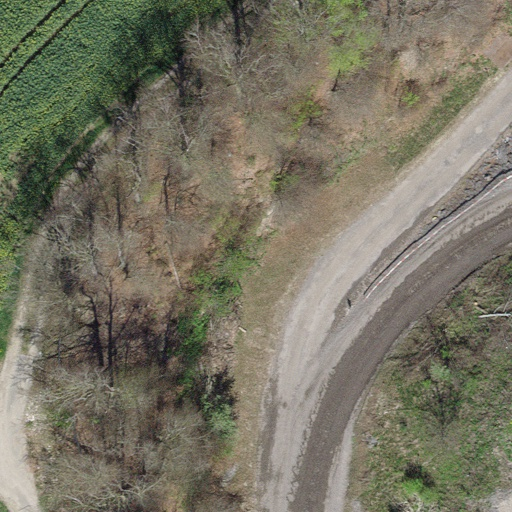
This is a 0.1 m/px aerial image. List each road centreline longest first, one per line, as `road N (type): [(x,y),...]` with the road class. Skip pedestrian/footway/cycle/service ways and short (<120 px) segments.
road 1 (track): [(294,511),(292,402),(315,322),(356,259),(511,94)]
road 2 (track): [(0,436),(24,353),(224,0)]
